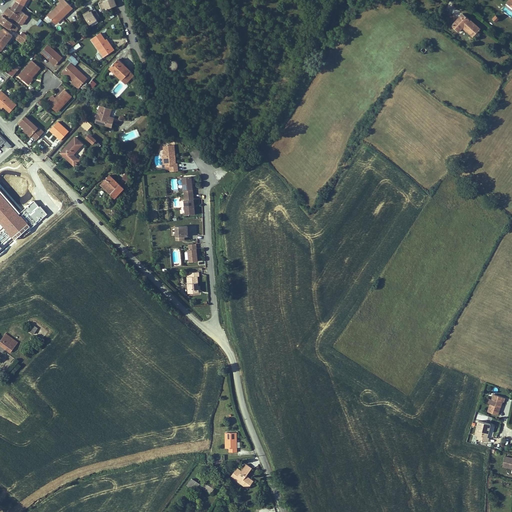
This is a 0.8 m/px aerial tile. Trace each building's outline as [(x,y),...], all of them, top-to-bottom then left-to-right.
[(7,7),(2,14),(13,22),(14,23),(16,21),(20,16),(18,14),(21,9),(23,5),(17,0),(15,0),(12,5),(9,8),(7,7)] [(64,7),(67,4),(64,0),(57,0),(43,12),(50,20),(58,13),(59,14),(65,9),(64,7)] [(117,7),(114,0),(103,0),(107,11),(117,7)] [(27,14),(23,11),(20,16),(16,21),(20,24),(27,14)] [(96,21),(99,19),(95,12),(92,14),(91,14),(87,16),(86,15),(83,17),(89,27),(97,22),(96,21)] [(458,31),(464,25),(466,23),(475,32),(480,28),(463,12),(452,24),(458,31)] [(13,22),(2,14),(0,16),(0,19),(10,27),(13,22)] [(14,23),(13,22),(10,27),(15,31),(19,26),(14,23)] [(466,23),(464,25),(474,34),(475,32),(466,23)] [(0,30),(0,37),(6,42),(13,33),(3,26),(0,30)] [(23,43),(26,39),(19,34),(17,38),(23,43)] [(106,43),(102,37),(94,43),(105,62),(115,55),(110,47),(108,48),(106,43)] [(62,61),(48,49),(41,57),(52,66),(56,69),(57,68),(59,65),(62,61)] [(12,57),(10,59),(19,67),(21,65),(12,57)] [(169,67),(170,68),(171,68),(172,69),(173,69),(174,69),(175,69),(175,68),(176,68),(177,67),(178,66),(178,65),(179,64),(179,63),(179,62),(178,62),(178,61),(178,60),(177,60),(177,59),(176,59),(176,58),(175,58),(174,58),(173,58),(172,58),(171,58),(170,59),(169,59),(169,60),(168,61),(168,62),(168,63),(168,64),(168,65),(168,66),(169,67)] [(10,59),(3,67),(12,75),(19,67),(10,59)] [(125,69),(120,64),(111,72),(117,79),(124,85),(132,76),(126,71),(125,69)] [(19,80),(27,87),(33,81),(41,73),(33,65),(19,80)] [(67,78),(73,84),(80,91),(88,83),(71,67),(62,76),(66,79),(67,78)] [(136,80),(132,76),(124,85),(128,89),(136,80)] [(92,88),(97,83),(92,79),(88,84),(92,88)] [(0,95),(0,106),(3,109),(10,116),(16,108),(1,94),(0,95)] [(46,106),(50,110),(51,109),(54,112),(55,110),(59,114),(71,101),(64,95),(58,101),(56,104),(53,101),(50,101),(46,106)] [(114,113),(103,109),(97,126),(113,132),(115,125),(111,123),(111,121),(114,113)] [(22,132),(26,135),(30,140),(35,144),(42,137),(24,120),(18,127),(22,132)] [(82,123),(78,128),(84,134),(89,130),(82,123)] [(67,136),(57,126),(48,135),(56,142),(59,145),(67,136)] [(85,136),(92,144),(96,139),(89,132),(85,136)] [(95,146),(88,140),(85,144),(92,150),(95,146)] [(74,142),(61,156),(65,160),(63,162),(67,166),(73,171),(78,166),(72,160),(81,150),(74,142)] [(167,176),(174,175),(174,167),(173,167),(171,149),(160,150),(161,159),(162,168),(162,171),(167,170),(167,176)] [(180,194),(181,199),(189,199),(189,192),(188,181),(179,182),(180,194)] [(108,182),(101,189),(110,198),(108,200),(112,205),(122,195),(108,182)] [(110,198),(101,189),(99,191),(108,200),(110,198)] [(190,210),(189,199),(181,199),(181,204),(180,204),(181,219),(191,218),(190,210)] [(172,245),(177,245),(176,241),(179,241),(183,241),(183,236),(182,230),(171,231),(172,245)] [(192,248),(185,249),(185,254),(184,254),(185,267),(194,266),(193,260),(192,248)] [(195,277),(185,278),(186,282),(183,282),(184,298),(194,298),(194,291),(193,287),(193,282),(195,281),(195,277)] [(18,341),(6,333),(0,342),(0,344),(11,352),(18,341)] [(501,402),(490,399),(485,416),(495,419),(499,406),(500,406),(501,402)] [(488,428),(477,426),(475,440),(476,440),(476,445),(487,447),(488,444),(488,442),(486,442),(488,428)] [(230,435),(218,435),(218,451),(222,451),(222,455),(230,456),(230,444),(230,435)] [(511,463),(501,461),(499,471),(511,473),(511,463)] [(249,481),(244,476),(238,483),(234,480),(227,487),(244,502),(250,494),(243,488),(249,481)] [(188,484),(197,489),(200,483),(191,478),(188,484)] [(205,482),(198,493),(206,499),(213,488),(205,482)]
